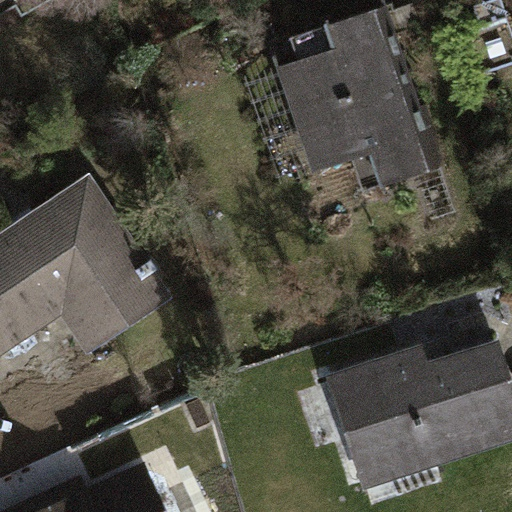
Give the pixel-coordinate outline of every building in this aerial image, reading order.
[(0,0),(0,10),(17,1),(23,12),(44,0),(0,0)] [(422,105),(385,0),(374,0),(325,17),(334,43),(276,63),(313,169),(373,148),(384,180),(447,158),(427,103),(422,105)] [(173,295),(90,170),(0,229),(0,354),(61,314),(86,352),(173,295)] [(511,437),(511,371),(500,334),(429,357),(424,341),(328,372),(365,485),(511,437)] [(82,472),(0,509),(0,511),(169,511),(144,458),(87,485),(82,472)]
